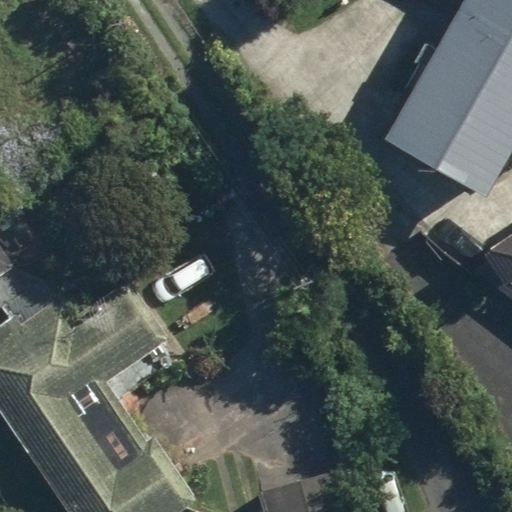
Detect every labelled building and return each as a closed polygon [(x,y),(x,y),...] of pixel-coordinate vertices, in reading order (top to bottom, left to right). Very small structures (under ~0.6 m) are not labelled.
[(511,168),(511,0),(475,0),(402,135),(501,189),(511,168)] [(0,277),(25,260),(0,226),(0,277)] [(511,232),(500,241),(511,258),(511,232)] [(116,376),(179,331),(135,271),(87,307),(70,284),(29,314),(23,306),(0,322),(0,394),(86,511),(181,511),(204,496),(116,376)] [(366,511),(354,463),(264,487),(270,511),(366,511)]
